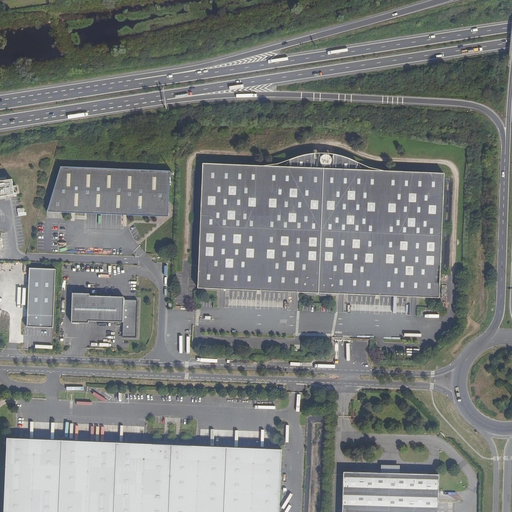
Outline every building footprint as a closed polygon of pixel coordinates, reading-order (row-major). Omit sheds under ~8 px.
[(289,167),(202,164),(197,288),(328,293),(439,298),(444,173),(357,170),(357,162),(348,158),(333,154),(332,169),(314,168),(315,153),(301,156),(290,160),(289,167)] [(314,168),(332,169),(333,154),(323,153),(315,153),(314,168)] [(47,212),(87,214),(87,211),(151,214),(151,215),(161,215),(168,217),(170,171),(61,166),(47,212)] [(0,196),(4,196),(14,195),(14,193),(18,192),(17,185),(13,186),(12,179),(0,181),(0,196)] [(24,208),(17,209),(18,216),(25,215),(24,208)] [(27,327),(53,328),(56,269),(29,268),(27,327)] [(136,338),(137,300),(124,300),(124,297),(89,296),(89,294),(72,293),(71,323),(88,323),(88,321),(123,322),(122,337),(136,338)] [(351,299),(355,299),(354,303),(374,304),(374,296),(351,296),(351,299)] [(7,439),(3,511),(279,511),(282,449),(7,439)] [(437,511),(439,475),(343,472),(342,511),(437,511)]
